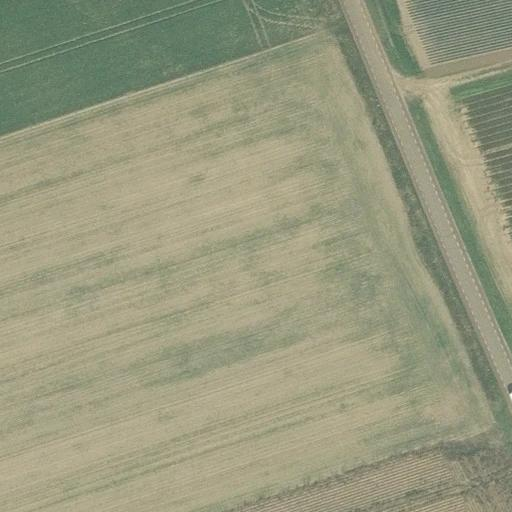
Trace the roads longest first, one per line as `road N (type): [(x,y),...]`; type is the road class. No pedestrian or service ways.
road 1 (tertiary): [(511,389),(350,0)]
road 2 (track): [(511,62),(389,97)]
